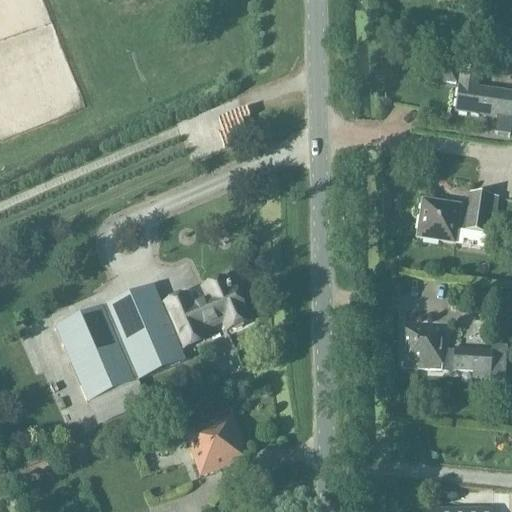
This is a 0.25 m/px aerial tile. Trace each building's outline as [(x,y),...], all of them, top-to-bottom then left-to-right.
[(456,81),(460,81),(461,72),(457,71),(458,67),(440,64),(440,68),(439,77),(443,83),(455,85),(456,81)] [(462,70),(461,72),(460,81),(455,113),(496,119),(494,135),(509,138),(511,118),(511,95),(476,90),(479,72),(462,70)] [(460,208),(422,202),(416,240),(454,246),(456,231),(464,232),(464,233),(486,236),(492,198),(470,195),(467,213),(459,212),(460,208)] [(164,314),(176,342),(180,340),(185,350),(204,342),(200,333),(224,323),(227,332),(232,330),(236,331),(242,329),(244,325),(248,323),(244,312),(242,306),(244,303),(241,296),(237,295),(235,290),(231,292),(229,288),(228,288),(224,280),(203,289),(207,299),(189,307),(188,304),(184,297),(165,305),(168,313),(164,314)] [(164,314),(153,289),(56,331),(88,406),(185,363),(176,342),(164,314)] [(402,329),(401,370),(473,374),(472,380),(488,381),(490,353),(453,351),(453,352),(442,351),(444,336),(431,335),(431,331),(402,329)] [(197,411),(179,417),(183,429),(200,479),(244,463),(240,450),(243,449),(230,413),(201,423),(197,411)]
